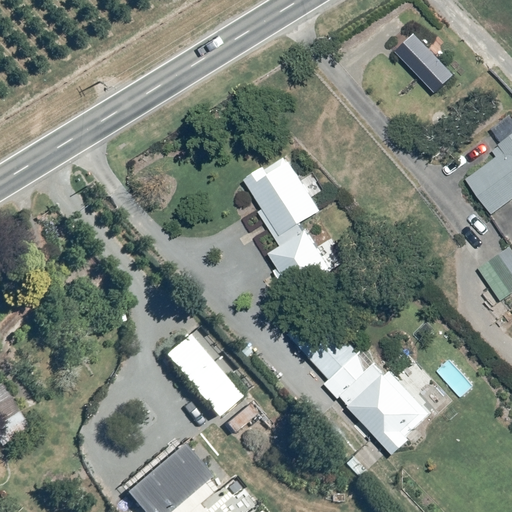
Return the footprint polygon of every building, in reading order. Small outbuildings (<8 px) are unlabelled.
[(511,200),(511,136),(493,151),(498,157),(466,180),(494,214),(511,200)] [(324,210),(288,156),(247,178),(266,209),(262,212),(283,247),(273,252),(297,291),(336,269),(304,221),(324,210)] [(511,294),(511,247),(481,269),(502,301),(511,294)] [(310,314),(291,334),(346,391),(342,395),(397,453),(413,440),(410,437),(434,412),(393,369),(387,374),(377,363),(367,373),(310,314)] [(228,381),(187,335),(165,355),(206,401),(228,381)] [(167,511),(213,476),(185,443),(125,490),(143,511),(167,511)]
